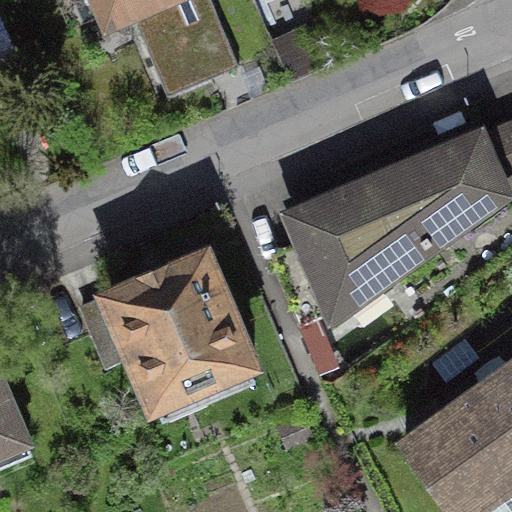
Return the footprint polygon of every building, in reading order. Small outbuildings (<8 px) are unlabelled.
[(95,0),(107,27),(134,15),(168,95),(166,95),(167,97),(211,78),(207,69),(220,63),(233,58),(237,67),(238,67),(210,0),(95,0)] [(385,178),(293,217),(307,250),(275,264),(301,326),(334,312),(334,313),(336,312),(501,193),(498,186),(511,180),(511,124),(478,139),(478,138),(385,178)] [(142,284),(82,310),(107,366),(134,354),(155,403),(248,362),(203,258),(170,272),(168,269),(154,275),(140,281),(142,284)] [(511,369),(511,370),(508,366),(495,376),(483,385),(485,389),(405,446),(453,511),(466,511),(511,478),(511,369)] [(0,450),(24,440),(0,383),(0,450)]
